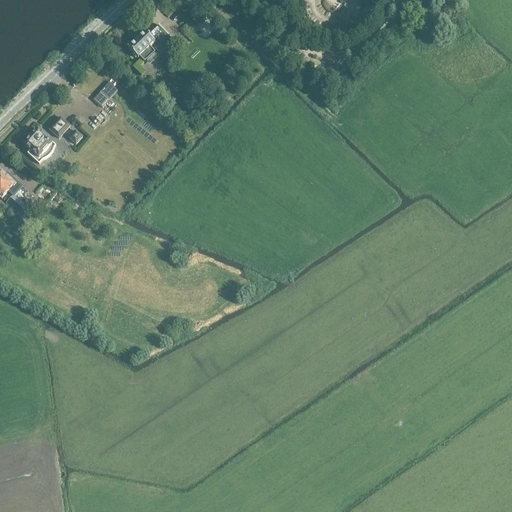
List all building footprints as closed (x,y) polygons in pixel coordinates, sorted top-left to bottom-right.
[(400,10),(406,16),(417,5),(411,0),(410,0),(407,3),(405,1),(401,6),(403,8),(400,10)] [(135,42),(127,49),(137,60),(138,59),(139,61),(140,60),(145,64),(147,62),(149,65),(173,43),(178,47),(180,45),(159,25),(147,37),(144,33),(135,42)] [(108,84),(100,92),(110,101),(118,93),(108,84)] [(99,92),(92,100),(102,108),(109,101),(99,92)] [(61,118),(49,130),(59,139),(71,127),(61,118)] [(30,140),(24,146),(30,152),(28,155),(39,165),(43,161),(46,160),(48,158),(50,157),(51,155),(53,153),(54,151),(54,148),(56,147),(38,131),(33,137),(29,134),(26,137),(30,140)] [(76,132),(69,139),(76,145),(82,138),(76,132)] [(0,199),(2,201),(9,193),(13,198),(14,199),(15,198),(23,189),(17,184),(5,173),(4,175),(1,172),(0,173),(0,199)] [(29,211),(15,198),(14,199),(13,198),(7,205),(26,223),(28,221),(24,217),(29,211)] [(19,226),(13,234),(20,240),(27,232),(19,226)] [(0,469),(0,482),(28,475),(25,463),(0,469)]
